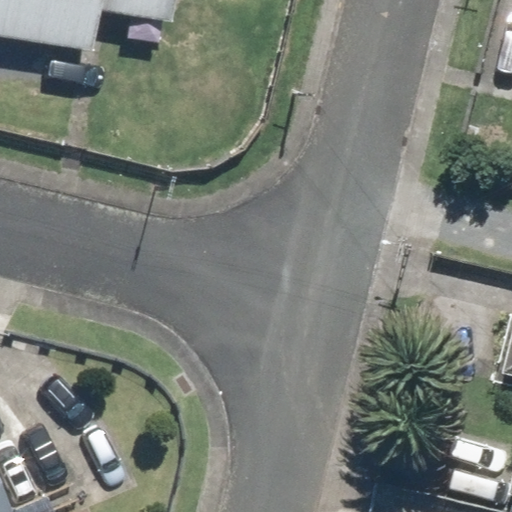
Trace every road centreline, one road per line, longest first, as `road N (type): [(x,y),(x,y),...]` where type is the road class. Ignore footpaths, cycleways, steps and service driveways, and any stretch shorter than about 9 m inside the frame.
road 1 (residential): [(0,228),(309,301)]
road 2 (residential): [(385,0),(309,301)]
road 3 (residential): [(309,301),(258,511)]
